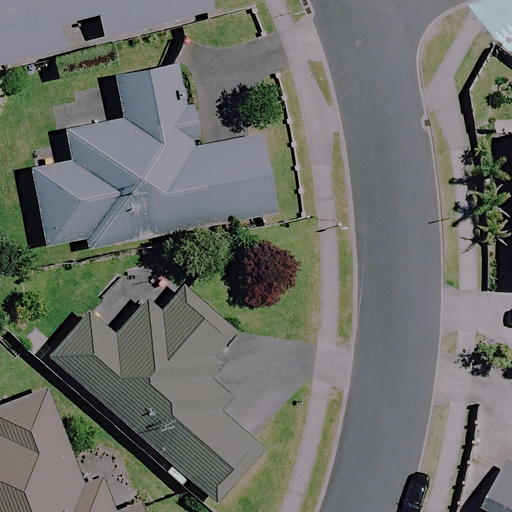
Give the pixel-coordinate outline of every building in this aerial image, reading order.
[(0,0),(0,63),(57,50),(51,26),(93,15),(98,38),(200,13),(197,0),(0,0)] [(188,149),(172,66),(107,79),(114,116),(56,127),(61,152),(22,160),(38,248),(78,240),(80,251),(265,216),(250,137),(188,149)] [(222,361),(215,354),(228,340),(176,294),(164,307),(131,277),(95,317),(88,311),(45,359),(207,503),(257,446),(214,408),(225,395),(206,379),(222,361)] [(132,511),(130,507),(117,511),(109,511),(93,470),(73,477),(41,391),(0,406),(0,511),(132,511)] [(511,511),(511,474),(504,471),(484,511),(511,511)]
